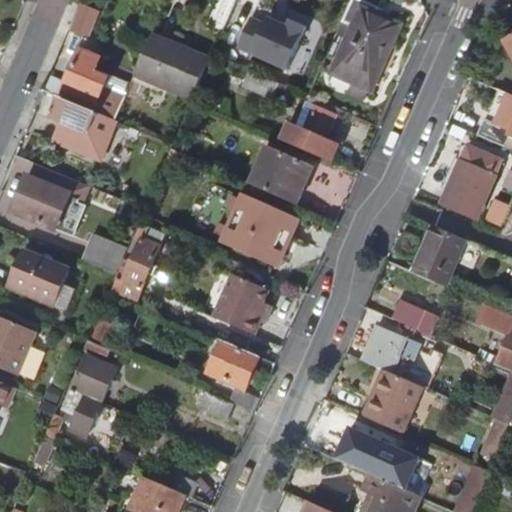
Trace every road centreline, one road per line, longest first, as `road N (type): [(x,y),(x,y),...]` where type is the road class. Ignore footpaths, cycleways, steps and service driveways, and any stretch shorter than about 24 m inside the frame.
road 1 (tertiary): [(470,0),(388,184),(364,216),(337,302),(246,511)]
road 2 (residential): [(56,0),(0,134)]
